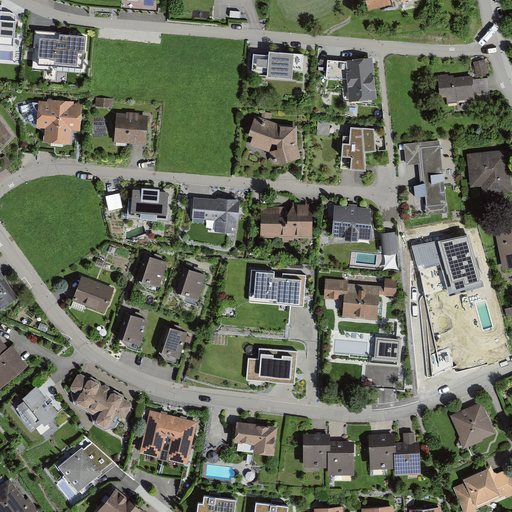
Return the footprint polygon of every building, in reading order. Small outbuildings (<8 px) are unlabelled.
[(366,0),(369,9),(404,0),(366,0)] [(3,7),(0,6),(0,46),(16,48),(18,18),(2,17),(3,7)] [(86,38),(85,38),(60,37),(60,41),(40,40),(38,67),(83,70),(84,56),(85,56),(86,38)] [(267,76),(293,78),(293,68),(303,69),(304,53),(269,51),(269,53),(253,52),(252,68),(268,69),(267,76)] [(372,60),(346,63),(328,62),(327,79),(348,80),(350,104),(377,101),(372,60)] [(487,60),(475,61),(476,76),(488,75),(487,60)] [(454,74),(438,75),(440,97),(447,96),(447,103),(476,100),(473,75),(454,77),(454,74)] [(96,107),(112,109),(113,100),(96,98),(96,107)] [(74,101),(49,99),(49,103),(38,102),(36,128),(45,128),(44,139),(71,142),(72,129),(81,130),(83,105),(74,105),(74,101)] [(148,115),(118,113),(116,140),(146,143),(148,115)] [(281,125),(256,115),(249,128),(249,144),(269,149),(272,163),(301,156),(297,144),(298,125),(281,125)] [(0,139),(2,142),(11,136),(0,119),(0,139)] [(317,135),(329,136),(330,122),(318,121),(317,135)] [(350,132),(344,132),(342,155),(350,155),(349,170),(366,171),(367,151),(379,151),(378,126),(351,125),(350,132)] [(441,140),(406,142),(408,163),(421,163),(423,183),(416,186),(417,197),(426,197),(427,213),(447,212),(441,140)] [(511,184),(508,148),(467,153),(471,186),(482,185),(483,194),(511,190),(511,184)] [(170,193),(134,188),(131,213),(166,218),(170,193)] [(110,209),(124,207),(121,192),(107,195),(110,209)] [(241,200),(194,196),(193,219),(216,221),(215,230),(236,231),(237,223),(240,223),(241,200)] [(292,208),(264,207),(263,235),(284,235),(284,242),(294,242),(294,238),(311,238),(311,203),(292,202),(292,208)] [(358,244),(358,241),(373,242),(370,209),(357,208),(357,206),(349,205),(349,208),(335,207),(332,239),(345,240),(345,243),(358,244)] [(511,227),(498,230),(505,269),(511,268),(511,227)] [(381,232),(383,253),(399,252),(397,230),(381,232)] [(399,268),(398,253),(386,254),(386,269),(399,268)] [(167,264),(148,257),(139,280),(159,287),(167,264)] [(283,276),(274,275),(275,271),(251,269),(249,301),(304,305),(306,274),(283,272),(283,276)] [(208,277),(187,270),(179,292),(200,299),(208,277)] [(16,302),(0,276),(0,307),(2,311),(16,302)] [(115,291),(81,278),(72,300),(106,313),(115,291)] [(350,281),(327,279),(326,299),(342,300),(341,317),(376,320),(378,295),(396,297),(397,281),(386,280),(385,287),(350,285),(350,281)] [(147,322),(131,315),(121,340),(137,346),(147,322)] [(157,349),(179,356),(187,331),(169,325),(167,325),(165,324),(157,349)] [(8,350),(0,339),(0,387),(27,367),(12,347),(8,350)] [(298,351),(259,347),(258,358),(249,357),(247,379),(295,384),(298,351)] [(127,398),(79,373),(71,389),(80,394),(75,404),(97,415),(94,421),(110,429),(117,416),(125,420),(133,405),(125,401),(127,398)] [(43,385),(17,404),(37,431),(63,413),(43,385)] [(481,403),(451,415),(465,447),(494,434),(481,403)] [(199,424),(151,412),(141,452),(160,457),(163,446),(170,448),(167,459),(189,464),(199,424)] [(278,427),(238,422),(235,443),(256,445),(255,452),(274,455),(278,427)] [(394,451),(395,466),(395,473),(421,472),(420,442),(416,442),(415,431),(404,432),(404,443),(396,443),(397,451),(394,451)] [(369,434),(371,468),(395,466),(394,451),(397,451),(396,443),(396,433),(369,434)] [(330,438),(305,438),(305,466),(327,466),(327,474),(353,474),(354,443),(330,443),(330,438)] [(84,448),(59,466),(79,492),(103,474),(84,448)] [(464,484),(455,487),(464,511),(475,511),(477,511),(475,506),(502,495),(504,500),(511,496),(511,472),(511,469),(498,475),(494,466),(462,479),(464,484)] [(0,511),(37,511),(39,510),(29,497),(26,499),(10,478),(0,485),(0,511)] [(142,511),(116,489),(96,511),(142,511)] [(236,511),(238,500),(205,495),(204,504),(199,503),(197,511),(236,511)] [(290,511),(291,506),(256,502),(254,511),(290,511)]
